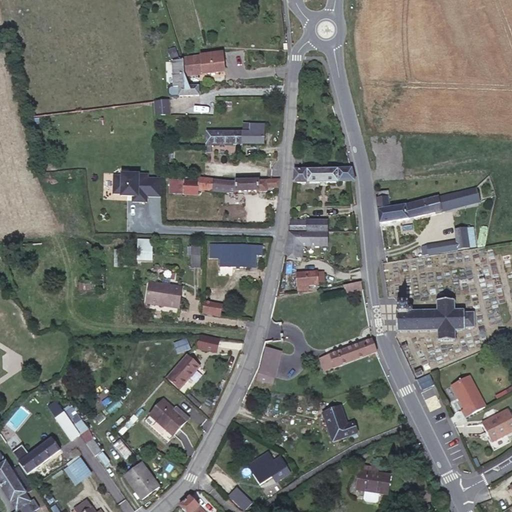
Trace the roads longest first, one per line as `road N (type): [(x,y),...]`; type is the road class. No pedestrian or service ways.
road 1 (residential): [(160,511),(193,474),(255,341),(281,234),(295,57),(315,37)]
road 2 (tertiary): [(455,494),(379,335),(364,176),(331,41)]
road 3 (track): [(501,157),(364,176)]
